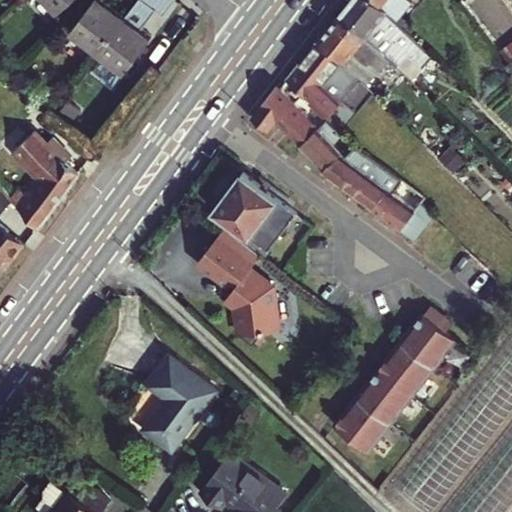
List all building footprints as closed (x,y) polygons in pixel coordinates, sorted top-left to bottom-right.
[(44,0),(57,14),(72,0),(44,0)] [(95,0),(71,32),(97,52),(125,16),(103,0),(95,0)] [(154,0),(151,5),(162,14),(172,0),(154,0)] [(420,43),(398,21),(386,8),(376,0),(351,0),(341,13),(369,37),(391,60),(398,67),(409,54),(425,67),(434,57),(420,43)] [(409,0),(376,0),(386,8),(398,21),(413,3),(409,0)] [(369,37),(341,13),(320,40),(345,61),(361,78),(368,85),(377,76),(391,60),(369,37)] [(153,38),(125,16),(97,52),(125,74),(153,38)] [(329,118),(341,103),(361,78),(345,61),(320,40),(289,78),(310,99),(329,118)] [(377,76),(368,85),(379,95),(387,87),(377,76)] [(269,129),(278,120),(295,102),(301,108),(310,99),(289,78),(282,86),(279,83),(253,117),(269,129)] [(295,102),(278,120),(301,144),(319,127),(321,128),(328,119),(329,118),(310,99),(301,108),(295,102)] [(352,112),(341,103),(329,118),(328,119),(342,133),(346,127),(343,124),(352,112)] [(319,127),(301,144),(325,169),(341,153),(333,143),(342,133),(328,119),(321,128),(319,127)] [(10,199),(37,229),(63,195),(79,173),(59,158),(34,130),(15,148),(42,177),(38,182),(42,184),(30,200),(21,190),(10,199)] [(325,169),(323,171),(349,190),(363,171),(369,176),(379,161),(369,153),(357,148),(347,158),(341,153),(325,169)] [(0,175),(10,167),(3,160),(0,162),(0,175)] [(363,171),(349,190),(374,208),(388,189),(394,194),(404,180),(379,161),(369,176),(363,171)] [(269,252),(298,214),(243,173),(215,211),(269,252)] [(426,197),(404,180),(394,194),(388,189),(374,208),(416,238),(430,219),(435,223),(441,228),(446,223),(424,201),(426,197)] [(430,219),(416,238),(422,241),(435,223),(430,219)] [(0,224),(0,273),(24,243),(0,224)] [(265,255),(229,228),(203,260),(233,284),(235,285),(242,284),(243,291),(240,292),(234,299),(235,304),(240,308),(243,335),(257,346),(268,332),(283,329),(281,310),(275,306),(280,300),(278,286),(255,269),(265,255)] [(201,264),(234,289),(233,284),(203,260),(201,264)] [(235,285),(233,284),(234,289),(235,293),(229,300),(235,304),(234,299),(240,292),(243,291),(242,284),(235,285)] [(235,304),(229,300),(226,304),(236,311),(239,336),(243,335),(240,308),(235,304)] [(426,312),(448,330),(454,321),(432,304),(426,312)] [(426,312),(424,311),(402,339),(436,365),(458,338),(448,330),(426,312)] [(436,365),(402,339),(380,366),(413,393),(436,365)] [(166,396),(143,428),(173,450),(218,389),(171,354),(149,384),(166,396)] [(413,393),(380,366),(358,394),(391,421),(413,393)] [(391,421),(358,394),(335,422),(369,449),(391,421)] [(276,511),(290,493),(232,450),(201,492),(224,510),(229,503),(240,511),(276,511)] [(96,511),(53,482),(45,494),(47,500),(41,509),(44,511),(96,511)]
